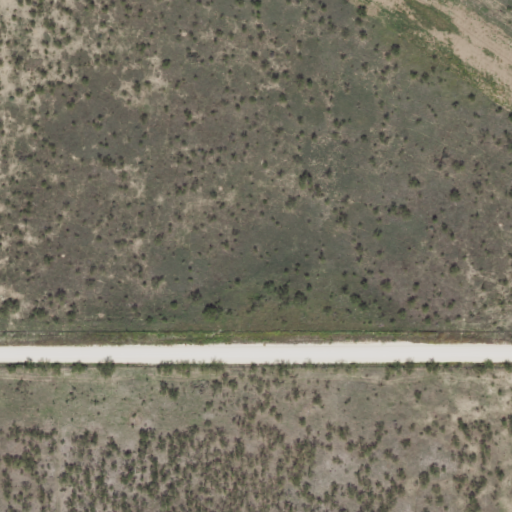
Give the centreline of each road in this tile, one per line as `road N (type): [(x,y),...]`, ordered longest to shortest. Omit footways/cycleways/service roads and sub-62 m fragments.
road 1 (residential): [(0,359),(511,360)]
road 2 (track): [(296,360),(296,511)]
